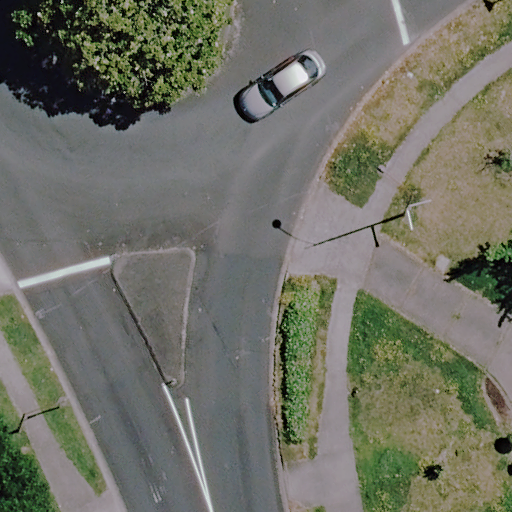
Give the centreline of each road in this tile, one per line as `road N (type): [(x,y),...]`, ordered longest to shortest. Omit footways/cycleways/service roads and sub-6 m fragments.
road 1 (residential): [(219,511),(149,251),(142,178)]
road 2 (tertiary): [(309,0),(305,43),(283,95),(246,137),(197,166),(142,178)]
road 3 (tertiary): [(142,178),(84,173),(31,149),(0,120)]
